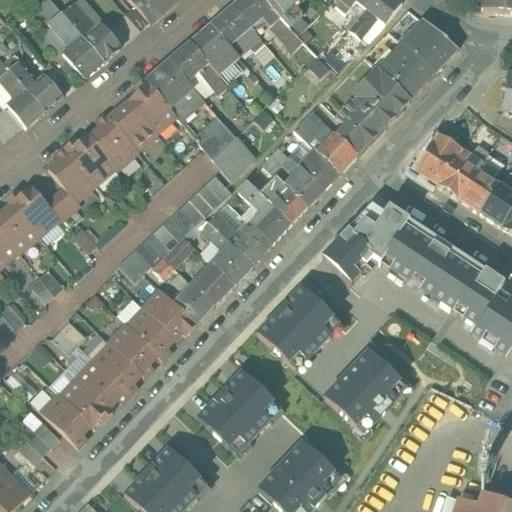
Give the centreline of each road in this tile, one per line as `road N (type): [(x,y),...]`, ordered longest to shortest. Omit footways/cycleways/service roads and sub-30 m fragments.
road 1 (residential): [(49,511),(377,172)]
road 2 (residential): [(210,0),(0,178)]
road 3 (residential): [(377,172),(503,39)]
road 4 (residential): [(511,265),(377,172)]
